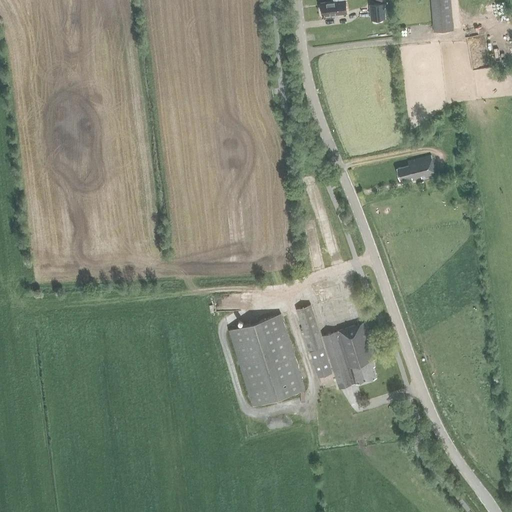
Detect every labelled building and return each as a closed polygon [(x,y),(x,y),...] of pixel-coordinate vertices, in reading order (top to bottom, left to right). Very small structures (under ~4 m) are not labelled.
[(340,13),(346,13),(345,1),(338,1),(336,1),(336,0),(331,0),(331,1),(321,2),(323,15),(332,15),(332,16),(337,15),(337,14),(340,14),(340,13)] [(453,29),(450,0),(431,0),(434,31),(453,29)] [(386,18),(384,3),(369,4),(371,20),(386,18)] [(421,178),(436,174),(431,155),(407,161),(408,165),(397,168),(400,180),(411,177),(412,178),(421,176),(421,178)] [(318,377),(332,373),(310,304),(297,309),(318,377)] [(305,389),(281,313),(229,330),(253,405),(305,389)] [(356,383),(377,377),(373,366),(375,366),(373,360),(376,359),(364,322),(323,335),(339,388),(356,382),(356,383)]
